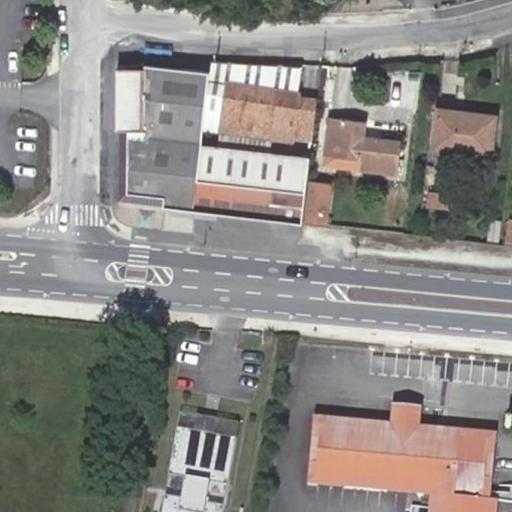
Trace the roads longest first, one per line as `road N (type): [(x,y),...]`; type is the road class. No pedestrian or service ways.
road 1 (secondary): [(76,284),(511,323)]
road 2 (secondary): [(511,291),(77,249)]
road 3 (residential): [(84,23),(198,34),(417,32),(511,14)]
road 4 (unclassified): [(77,249),(84,23)]
